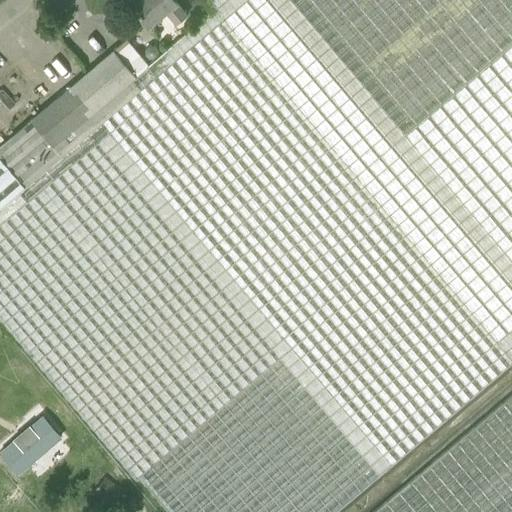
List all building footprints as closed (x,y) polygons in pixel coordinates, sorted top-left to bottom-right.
[(511,0),(206,0),(214,9),(147,65),(136,75),(135,76),(143,86),(0,206),(0,318),(135,479),(139,476),(169,511),(334,511),(511,361),(511,0)] [(176,1),(175,0),(130,0),(129,1),(148,24),(164,10),(176,24),(187,15),(176,1)] [(147,65),(144,61),(125,39),(114,49),(132,70),(136,75),(147,65)] [(136,75),(132,70),(114,49),(0,144),(0,206),(143,86),(135,76),(136,75)] [(511,511),(511,393),(412,477),(371,511),(511,511)] [(122,492),(104,478),(90,496),(108,510),(122,492)]
